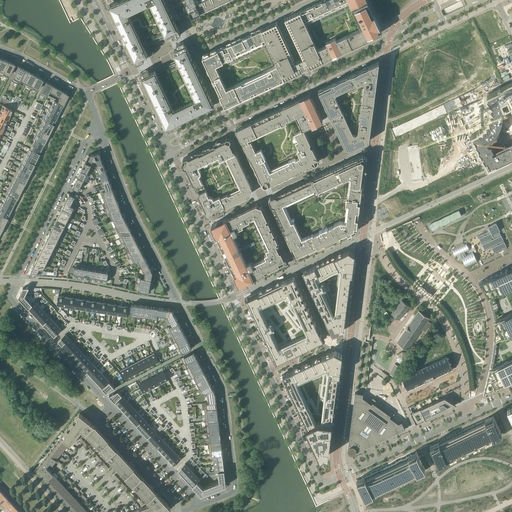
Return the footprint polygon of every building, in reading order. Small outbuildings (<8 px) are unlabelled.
[(118,0),(108,5),(122,34),(130,52),(136,64),(144,60),(142,57),(148,54),(144,47),(146,46),(164,38),(167,36),(171,34),(173,38),(181,34),(172,16),(164,0),(118,0)] [(184,0),(189,9),(192,15),(225,0),(184,0)] [(277,0),(280,9),(285,7),(284,3),(286,3),(287,6),(290,5),(288,0),(277,0)] [(323,0),(313,5),(285,18),(308,67),(330,56),(333,55),(382,32),(366,0),(323,0)] [(474,0),(487,27),(503,62),(508,72),(511,80),(511,75),(510,72),(510,71),(492,33),(479,4),(476,0),(474,0)] [(225,46),(202,57),(214,81),(223,101),(225,105),(279,80),(299,70),(276,22),(225,46)] [(148,69),(140,73),(146,85),(159,112),(166,127),(199,112),(214,105),(184,41),(176,44),(178,48),(174,50),(178,59),(149,73),(148,69)] [(2,72),(1,75),(7,78),(10,72),(14,64),(8,61),(2,72)] [(343,77),(318,89),(346,149),(368,138),(370,118),(374,83),(376,70),(379,61),(370,65),(354,72),(343,77)] [(12,77),(19,81),(24,69),(18,66),(12,77)] [(24,84),(25,84),(30,73),(24,69),(19,81),(25,84),(24,84)] [(25,84),(31,87),(36,76),(30,73),(25,84)] [(30,89),(37,92),(37,91),(43,80),(36,76),(31,87),(30,89)] [(49,91),(52,85),(46,82),(40,93),(46,96),(49,91)] [(511,84),(487,96),(460,108),(488,168),(511,156),(511,84)] [(59,97),(65,100),(68,94),(61,91),(58,96),(59,97)] [(269,185),(317,162),(318,161),(318,159),(318,158),(312,146),(311,144),(310,142),(304,128),(312,124),(312,125),(322,120),(310,93),(299,98),(266,113),(236,128),(251,161),(261,182),(261,183),(262,184),(263,185),(264,186),(265,186),(266,186),(267,186),(269,185)] [(50,105),(60,110),(63,105),(57,102),(54,100),(51,105),(50,105)] [(2,107),(0,110),(10,115),(13,110),(3,105),(2,106),(3,107),(2,107)] [(50,105),(48,110),(58,115),(60,110),(50,105)] [(0,116),(9,121),(8,120),(10,115),(0,110),(0,111),(0,116)] [(48,110),(45,114),(56,119),(58,115),(48,110)] [(56,119),(45,114),(45,115),(46,115),(44,120),(43,119),(53,124),(56,119)] [(0,122),(6,126),(9,121),(0,116),(0,122)] [(43,119),(41,124),(51,129),(53,124),(43,119)] [(37,128),(48,134),(51,129),(41,124),(38,129),(37,128)] [(37,128),(35,133),(46,139),(48,134),(37,128)] [(37,135),(35,139),(44,144),(46,139),(35,133),(37,135)] [(187,172),(200,201),(206,214),(231,202),(237,199),(251,193),(253,188),(229,138),(227,137),(212,144),(184,158),(182,162),(187,172)] [(35,139),(32,144),(41,149),(44,144),(35,139)] [(29,148),(39,153),(41,149),(32,144),(30,149),(29,148)] [(25,153),(36,158),(39,153),(29,148),(26,153),(25,153)] [(25,153),(23,158),(34,164),(36,158),(25,153)] [(96,165),(102,163),(102,162),(101,160),(100,157),(101,157),(99,153),(94,154),(95,155),(89,154),(87,158),(85,161),(85,162),(91,165),(93,161),(96,161),(98,164),(96,165)] [(272,196),(270,201),(290,243),(296,257),(313,250),(344,235),(356,229),(362,186),(365,159),(361,156),(358,158),(357,156),(322,173),(272,196)] [(23,158),(20,163),(31,168),(34,164),(23,158)] [(88,171),(91,165),(85,162),(85,163),(84,164),(82,168),(88,171)] [(18,168),(29,173),(31,168),(20,163),(22,164),(20,169),(18,168)] [(98,170),(99,171),(105,169),(103,165),(103,164),(102,163),(96,165),(97,168),(94,169),(95,171),(98,170)] [(410,165),(412,180),(423,178),(421,164),(418,164),(419,169),(414,169),(413,165),(410,165)] [(18,168),(15,173),(27,178),(29,173),(18,168)] [(87,173),(88,171),(82,168),(82,169),(80,171),(77,178),(83,181),(86,174),(89,176),(90,174),(87,173)] [(99,171),(102,181),(108,178),(106,173),(106,172),(105,170),(105,169),(99,171)] [(15,173),(13,177),(24,183),(27,178),(15,173)] [(13,177),(10,183),(22,188),(24,183),(13,177)] [(80,188),(83,181),(77,178),(74,184),(73,186),(72,187),(79,190),(81,191),(82,190),(80,188)] [(102,181),(106,190),(112,188),(110,182),(110,181),(109,179),(108,178),(102,181)] [(10,183),(8,188),(19,193),(22,188),(10,183)] [(8,188),(5,193),(17,198),(19,193),(8,188)] [(100,192),(102,198),(114,193),(112,188),(106,190),(103,191),(100,192)] [(8,194),(5,199),(14,203),(17,198),(5,193),(8,194)] [(102,198),(104,203),(116,198),(114,193),(102,198)] [(75,196),(69,194),(65,202),(74,207),(71,205),(75,196)] [(104,203),(106,208),(118,204),(117,201),(116,198),(104,203)] [(2,203),(12,208),(14,203),(5,199),(3,203),(2,203)] [(64,205),(62,207),(72,212),(74,207),(65,202),(64,205)] [(2,203),(0,206),(0,208),(9,213),(12,208),(2,203)] [(106,208),(108,214),(120,209),(119,206),(118,204),(106,208)] [(239,284),(260,275),(262,274),(264,273),(287,262),(261,206),(256,204),(243,210),(236,213),(211,225),(224,253),(229,264),(234,273),(239,284)] [(61,210),(60,212),(69,217),(72,212),(62,207),(61,210)] [(0,214),(7,218),(9,213),(0,208),(0,214)] [(110,213),(113,220),(123,216),(123,215),(122,213),(120,209),(108,214),(109,214),(110,213)] [(459,210),(429,224),(432,230),(461,216),(459,210)] [(60,212),(58,217),(67,221),(69,217),(60,212)] [(115,227),(115,228),(126,222),(124,218),(123,216),(113,220),(116,226),(115,227)] [(58,217),(55,222),(64,226),(67,221),(58,217)] [(55,222),(53,227),(62,231),(64,226),(55,222)] [(115,228),(118,233),(129,227),(126,222),(115,228)] [(488,232),(477,237),(478,239),(479,238),(481,243),(481,242),(482,244),(484,249),(485,251),(491,248),(493,252),(494,254),(507,248),(506,246),(504,242),(503,240),(501,235),(499,231),(500,231),(496,223),(488,227),(489,230),(488,231),(488,232)] [(53,227),(51,231),(60,236),(62,231),(53,227)] [(118,233),(120,238),(131,232),(129,227),(118,233)] [(49,234),(48,236),(57,241),(60,236),(51,231),(50,234),(49,234)] [(120,238),(123,243),(134,237),(133,234),(133,235),(131,232),(120,238)] [(47,239),(46,241),(55,246),(57,241),(48,236),(47,239)] [(123,243),(125,248),(136,242),(135,239),(134,237),(123,243)] [(44,243),(43,246),(52,250),(55,246),(46,241),(45,243),(44,243)] [(125,248),(128,253),(139,247),(136,242),(125,248)] [(466,243),(452,250),(455,257),(458,256),(460,260),(461,259),(462,259),(466,267),(477,262),(473,252),(466,255),(465,253),(469,250),(466,243)] [(44,246),(41,251),(50,255),(52,250),(44,246)] [(128,253),(131,258),(142,252),(139,247),(128,253)] [(303,271),(332,334),(343,329),(353,253),(349,250),(303,271)] [(41,251),(39,256),(48,260),(50,255),(41,251)] [(131,258),(133,263),(144,257),(142,252),(131,258)] [(39,256),(36,261),(45,265),(48,260),(39,256)] [(138,261),(143,270),(149,266),(148,263),(144,257),(133,263),(138,261)] [(419,265),(419,264),(414,261),(414,260),(413,261),(405,268),(400,274),(401,274),(405,278),(405,279),(406,280),(406,279),(408,278),(407,278),(412,272),(419,265)] [(36,261),(34,265),(43,270),(45,265),(36,261)] [(34,265),(29,275),(36,275),(39,268),(43,270),(34,265)] [(419,265),(412,272),(407,278),(408,278),(406,279),(411,283),(411,284),(412,285),(413,285),(413,284),(417,288),(417,289),(418,289),(418,290),(419,290),(419,289),(419,288),(420,286),(420,287),(421,286),(421,285),(425,280),(426,279),(428,277),(430,274),(431,274),(427,271),(426,270),(424,269),(421,267),(419,265)] [(139,277),(138,277),(151,279),(152,272),(149,266),(143,270),(145,273),(144,278),(139,277)] [(511,378),(511,266),(479,282),(480,284),(482,286),(483,289),(485,292),(486,294),(488,298),(511,285),(511,312),(494,321),(494,328),(494,337),(494,341),(511,332),(511,358),(489,369),(488,376),(483,392),(511,378)] [(294,275),(246,298),(275,361),(323,338),(294,275)] [(138,277),(137,283),(150,286),(150,285),(150,283),(151,279),(138,277)] [(150,286),(137,283),(136,290),(148,292),(149,288),(150,286)] [(438,303),(444,297),(451,290),(449,288),(447,287),(446,286),(443,283),(438,289),(437,290),(438,290),(434,295),(433,295),(433,296),(432,296),(433,297),(432,298),(431,298),(430,298),(430,299),(431,300),(431,299),(436,304),(435,304),(436,305),(437,305),(437,304),(438,303)] [(29,287),(23,287),(18,297),(25,296),(29,287)] [(451,290),(444,297),(438,303),(437,304),(437,305),(441,309),(441,310),(442,311),(443,311),(446,316),(447,318),(450,323),(451,325),(454,330),(453,330),(454,331),(455,331),(458,329),(468,325),(472,323),(472,322),(470,318),(468,314),(467,313),(465,310),(463,307),(463,306),(462,305),(460,302),(457,298),(455,295),(452,292),(451,290)] [(25,296),(18,297),(28,308),(36,302),(35,301),(32,304),(25,296)] [(391,314),(392,314),(399,320),(410,306),(402,300),(391,314)] [(28,308),(32,312),(39,306),(36,302),(28,308)] [(32,312),(36,316),(43,309),(39,306),(32,312)] [(158,308),(157,316),(157,317),(166,318),(167,316),(172,309),(164,308),(161,308),(158,308)] [(36,316),(39,320),(47,313),(43,309),(36,316)] [(172,325),(178,322),(174,313),(172,310),(172,309),(167,316),(172,325)] [(399,340),(397,343),(407,350),(421,330),(425,332),(429,328),(431,324),(427,321),(429,318),(418,311),(399,340)] [(39,320),(43,324),(50,317),(47,313),(39,320)] [(43,324),(47,328),(54,321),(50,317),(43,324)] [(47,328),(50,332),(58,325),(54,321),(47,328)] [(172,325),(167,327),(170,333),(181,327),(178,322),(172,325)] [(50,332),(54,336),(61,330),(58,325),(50,332)] [(172,337),(172,338),(183,332),(181,327),(170,333),(172,337)] [(172,337),(170,339),(172,343),(173,344),(186,337),(185,334),(185,335),(183,332),(172,338),(172,337)] [(58,340),(62,344),(69,338),(65,334),(58,340)] [(173,344),(171,345),(174,349),(175,349),(189,342),(187,339),(186,337),(173,344)] [(62,344),(66,348),(73,342),(69,338),(62,344)] [(66,348),(69,352),(76,346),(73,342),(66,348)] [(189,342),(175,349),(178,355),(192,348),(190,344),(189,342)] [(69,352),(73,356),(80,350),(76,346),(69,352)] [(293,369),(282,374),(282,376),(289,390),(291,395),(298,409),(304,423),(306,426),(310,436),(320,457),(324,454),(328,455),(330,439),(332,422),(334,407),(335,407),(337,393),(337,391),(340,369),(341,362),(342,353),(335,349),(334,350),(323,355),(311,361),(306,363),(293,369)] [(73,356),(77,360),(84,354),(80,350),(73,356)] [(193,351),(181,358),(184,364),(185,363),(196,357),(195,355),(193,351)] [(154,352),(149,355),(154,364),(159,361),(154,352)] [(402,364),(407,361),(407,355),(402,352),(397,354),(397,355),(397,361),(402,364)] [(77,360),(80,364),(87,358),(84,354),(77,360)] [(149,366),(154,364),(149,355),(144,357),(149,366)] [(408,389),(453,368),(447,356),(401,377),(408,389)] [(144,369),(149,366),(144,357),(140,360),(144,369)] [(188,368),(199,362),(196,357),(185,363),(188,368)] [(80,364),(84,368),(91,362),(87,358),(80,364)] [(139,371),(144,369),(140,360),(135,362),(139,371)] [(84,368),(88,372),(95,366),(91,362),(84,368)] [(134,374),(139,371),(135,362),(130,365),(134,374)] [(188,368),(186,369),(189,374),(202,367),(199,362),(188,368)] [(390,374),(395,376),(400,366),(395,364),(390,374)] [(130,376),(134,374),(130,365),(125,367),(130,376)] [(88,372),(91,376),(98,369),(95,366),(88,372)] [(130,376),(125,367),(120,370),(125,379),(130,376)] [(202,367),(189,374),(189,375),(192,379),(193,378),(204,372),(202,367)] [(91,376),(95,380),(102,373),(98,369),(91,376)] [(164,371),(159,373),(163,382),(168,379),(164,371)] [(193,378),(196,384),(207,378),(206,376),(204,372),(193,378)] [(95,380),(99,384),(106,377),(102,373),(95,380)] [(158,384),(163,382),(159,373),(154,376),(158,384)] [(154,387),(158,384),(154,376),(149,378),(154,387)] [(99,384),(102,388),(109,381),(106,377),(99,384)] [(149,389),(154,387),(149,378),(144,381),(149,389)] [(199,389),(210,384),(208,380),(207,378),(196,384),(199,389)] [(102,388),(106,392),(115,388),(109,381),(102,388)] [(144,392),(149,389),(144,381),(139,383),(144,392)] [(199,389),(198,390),(199,393),(201,395),(206,393),(206,392),(213,389),(211,386),(210,384),(199,389)] [(213,389),(206,392),(206,393),(207,395),(207,399),(208,402),(216,401),(216,399),(215,397),(215,393),(213,389)] [(109,395),(115,401),(122,395),(118,391),(109,395)] [(394,414),(392,412),(373,398),(370,402),(362,397),(363,393),(355,392),(348,448),(348,449),(348,451),(349,452),(350,452),(351,453),(352,453),(353,453),(354,453),(392,435),(405,429),(401,422),(398,423),(392,418),(391,418),(392,417),(394,414)] [(115,401),(118,405),(125,399),(122,395),(115,401)] [(410,413),(413,418),(413,419),(415,424),(416,424),(420,422),(421,422),(421,421),(425,419),(425,420),(425,419),(427,418),(428,418),(430,417),(432,416),(433,416),(435,415),(437,414),(438,414),(438,413),(440,412),(440,413),(440,412),(442,411),(443,411),(445,410),(447,409),(448,409),(450,408),(452,407),(453,407),(453,406),(456,405),(453,403),(444,397),(443,398),(442,398),(440,399),(438,400),(437,400),(435,401),(433,402),(432,402),(432,403),(430,404),(430,403),(430,404),(428,405),(427,405),(425,406),(423,407),(422,407),(420,408),(415,410),(415,411),(411,413),(410,413)] [(118,405),(122,409),(129,403),(125,399),(118,405)] [(122,409),(126,413),(133,407),(129,403),(122,409)] [(126,413),(129,417),(136,411),(133,407),(126,413)] [(129,417),(133,421),(140,415),(136,411),(129,417)] [(140,507),(139,508),(140,511),(153,511),(156,511),(159,511),(162,511),(161,509),(165,508),(166,509),(171,508),(160,496),(144,478),(129,462),(124,457),(122,455),(116,449),(102,433),(94,425),(79,413),(76,417),(78,418),(75,422),(73,421),(70,424),(72,426),(69,429),(67,428),(64,432),(66,433),(63,437),(61,436),(69,443),(72,445),(85,434),(147,501),(144,504),(142,505),(140,507)] [(133,421),(137,425),(144,419),(140,415),(133,421)] [(493,415),(430,445),(438,463),(502,433),(493,415)] [(137,425),(140,429),(147,423),(144,419),(137,425)] [(140,429),(144,433),(151,426),(147,423),(140,429)] [(144,433),(148,437),(155,430),(151,426),(144,433)] [(148,437),(151,441),(158,434),(155,430),(148,437)] [(151,441),(155,445),(162,438),(158,434),(151,441)] [(66,447),(69,443),(61,436),(59,439),(60,439),(59,441),(58,440),(66,447)] [(155,445),(159,449),(166,442),(162,438),(155,445)] [(63,451),(66,447),(58,440),(56,443),(57,443),(55,445),(55,444),(54,445),(63,451)] [(159,449),(162,453),(169,446),(166,442),(159,449)] [(59,455),(63,451),(54,445),(52,447),(53,448),(52,449),(51,449),(59,455)] [(162,453),(166,457),(173,450),(169,446),(162,453)] [(48,453),(56,460),(59,455),(51,449),(49,451),(50,452),(49,453),(48,453)] [(166,457),(170,461),(177,454),(173,450),(166,457)] [(416,451),(356,479),(365,497),(425,469),(416,451)] [(43,479),(45,481),(53,474),(46,466),(50,462),(52,464),(56,460),(48,453),(46,456),(47,456),(45,458),(45,457),(35,470),(38,473),(39,473),(40,474),(39,475),(42,477),(44,478),(43,479)] [(177,454),(170,461),(172,463),(173,465),(181,458),(177,454)] [(184,464),(178,470),(180,472),(181,474),(182,474),(189,467),(185,463),(184,464)] [(182,474),(185,478),(193,471),(189,467),(182,474)] [(218,478),(225,478),(225,477),(225,475),(224,473),(225,473),(224,473),(224,471),(224,470),(217,471),(217,472),(217,473),(217,474),(218,476),(218,478)] [(185,478),(189,482),(196,475),(193,471),(185,478)] [(47,483),(49,485),(57,478),(53,474),(45,481),(46,481),(47,482),(47,483)] [(189,482),(193,486),(198,481),(200,479),(196,475),(189,482)] [(50,487),(53,489),(60,482),(57,478),(49,485),(50,485),(51,486),(50,487)] [(216,481),(219,488),(220,488),(221,487),(221,488),(221,487),(222,487),(223,487),(224,487),(223,486),(225,486),(226,486),(226,485),(226,483),(226,482),(225,480),(225,478),(218,478),(218,479),(218,481),(217,481),(216,481)] [(197,491),(198,491),(203,486),(202,485),(201,484),(200,483),(198,481),(193,486),(194,488),(195,488),(196,489),(196,490),(198,491),(197,491)] [(218,489),(219,488),(216,481),(216,482),(214,482),(214,483),(212,483),(211,483),(210,484),(209,484),(212,491),(213,491),(214,490),(215,490),(216,489),(217,489),(216,489),(217,489),(218,488),(218,489)] [(54,491),(56,493),(64,486),(60,482),(53,489),(55,490),(54,491)] [(203,486),(198,491),(198,492),(199,493),(200,493),(200,494),(201,495),(202,495),(202,494),(203,494),(204,494),(205,493),(207,493),(208,492),(209,492),(210,492),(209,492),(210,492),(211,491),(212,491),(209,484),(207,485),(206,485),(207,485),(205,486),(204,486),(203,486)] [(58,495),(60,497),(68,490),(64,486),(56,493),(57,493),(58,494),(58,495)] [(61,499),(64,501),(71,494),(68,490),(60,497),(61,497),(62,498),(61,499)] [(65,503),(67,505),(75,498),(71,494),(64,501),(66,502),(65,503)] [(0,503),(0,505),(3,509),(10,502),(6,498),(0,503)] [(69,507),(71,509),(79,502),(75,498),(67,505),(68,504),(69,506),(69,507)] [(3,509),(5,511),(7,511),(14,506),(10,502),(3,509)] [(72,511),(73,511),(75,511),(82,506),(79,502),(71,509),(72,508),(73,510),(72,511)]
